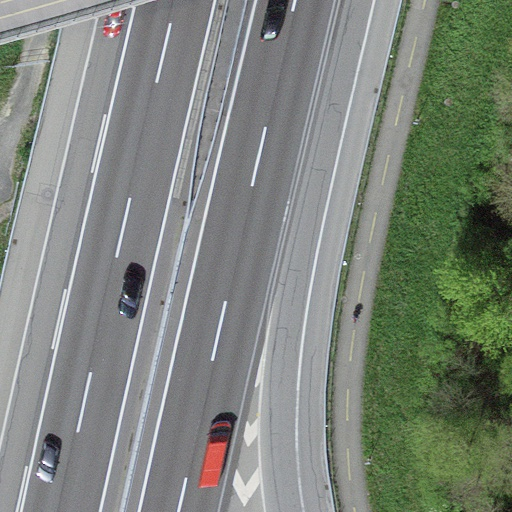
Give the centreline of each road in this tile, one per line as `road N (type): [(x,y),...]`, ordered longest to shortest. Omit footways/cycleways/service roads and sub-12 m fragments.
road 1 (motorway): [(178,511),(295,0)]
road 2 (motorway): [(176,0),(60,511)]
road 3 (motorway): [(286,511),(278,418),(293,280),(300,0)]
